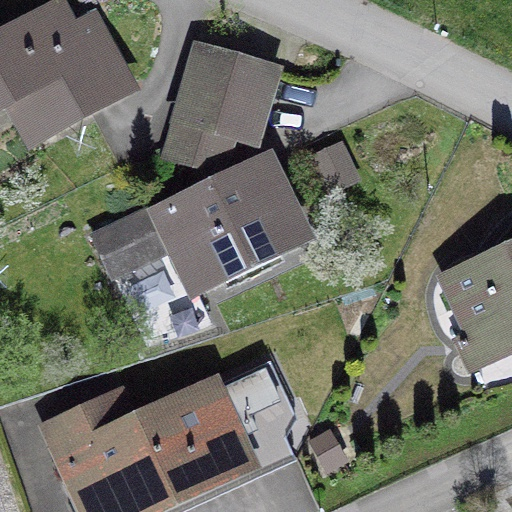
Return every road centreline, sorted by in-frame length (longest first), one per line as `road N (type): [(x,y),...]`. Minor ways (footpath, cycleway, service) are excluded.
road 1 (residential): [(511,111),(274,0)]
road 2 (residential): [(360,511),(511,438)]
